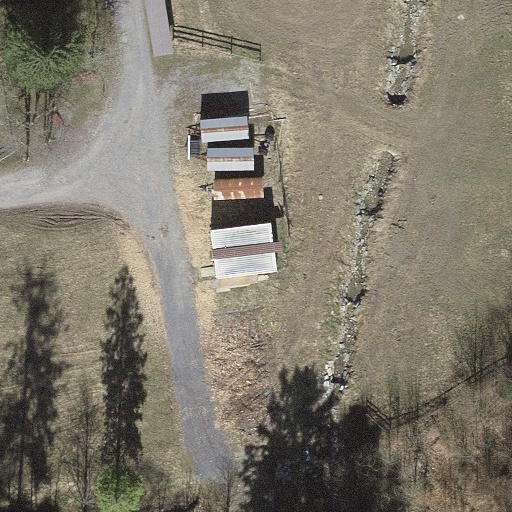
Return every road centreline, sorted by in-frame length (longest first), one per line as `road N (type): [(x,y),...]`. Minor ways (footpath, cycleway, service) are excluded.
road 1 (track): [(214,453),(154,194)]
road 2 (track): [(125,0),(154,194)]
road 3 (track): [(0,201),(154,194)]
